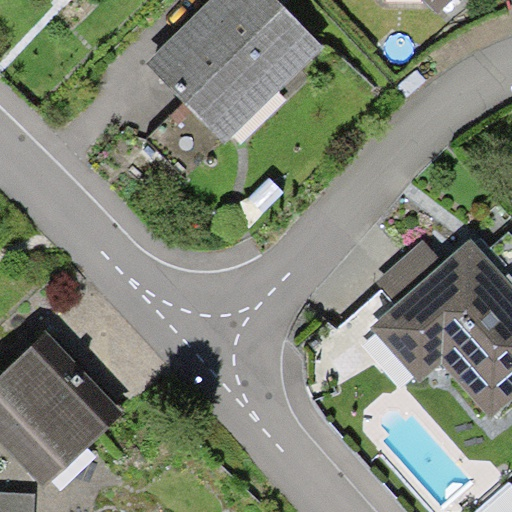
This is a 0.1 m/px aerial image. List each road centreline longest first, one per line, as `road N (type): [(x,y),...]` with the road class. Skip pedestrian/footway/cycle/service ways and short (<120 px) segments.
road 1 (residential): [(220,348),(423,125),(511,76)]
road 2 (residential): [(0,148),(220,348)]
road 3 (residential): [(220,348),(347,511)]
